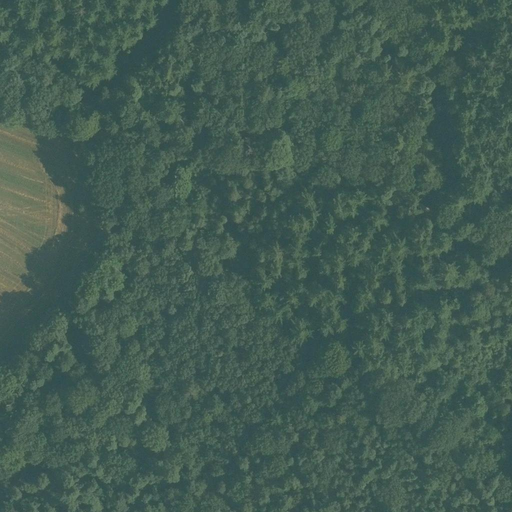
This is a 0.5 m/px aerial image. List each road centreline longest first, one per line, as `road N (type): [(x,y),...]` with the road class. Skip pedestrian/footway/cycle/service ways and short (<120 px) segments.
road 1 (track): [(511,255),(322,157),(84,132)]
road 2 (track): [(84,132),(193,0)]
